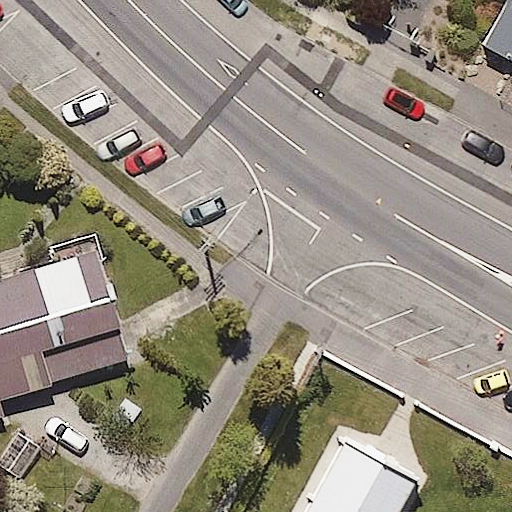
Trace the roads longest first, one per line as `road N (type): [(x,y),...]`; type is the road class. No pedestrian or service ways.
road 1 (residential): [(154,511),(345,183)]
road 2 (primary): [(130,0),(345,183)]
road 3 (primary): [(345,183),(511,280)]
